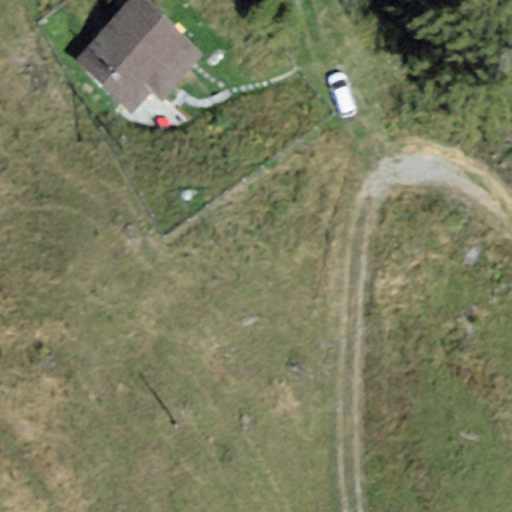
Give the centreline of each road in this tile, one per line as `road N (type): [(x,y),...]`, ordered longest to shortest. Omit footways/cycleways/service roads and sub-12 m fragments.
road 1 (track): [(511,220),(454,171),(396,174),(372,198),(356,244),(349,372),(354,511)]
road 2 (track): [(386,185),(345,106),(306,0)]
